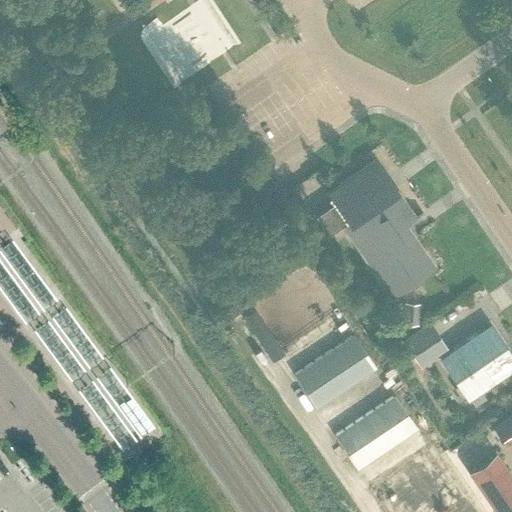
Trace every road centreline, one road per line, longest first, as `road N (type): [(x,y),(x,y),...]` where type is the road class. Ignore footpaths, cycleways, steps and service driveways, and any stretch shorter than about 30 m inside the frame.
road 1 (residential): [(511,238),(418,103)]
road 2 (secondary): [(106,511),(21,402)]
